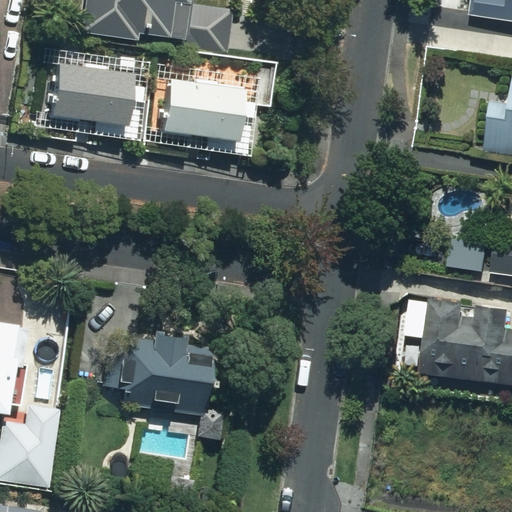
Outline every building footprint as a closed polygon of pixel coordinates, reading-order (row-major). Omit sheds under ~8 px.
[(90,0),(88,30),(198,38),(200,0),(90,0)] [(511,0),(473,0),(473,11),(511,14),(511,0)] [(12,32),(0,31),(0,113),(5,114),(12,32)] [(64,57),(57,113),(146,124),(152,68),(64,57)] [(174,78),(170,129),(213,132),(211,150),(265,154),(270,84),(174,78)] [(485,145),(511,146),(511,92),(488,91),(485,145)] [(490,274),(511,275),(511,249),(493,248),(490,274)] [(511,299),(423,292),(416,368),(511,377),(511,299)] [(0,318),(0,412),(16,414),(25,321),(0,318)] [(167,324),(166,344),(137,343),(135,410),(213,413),(216,346),(191,345),(192,325),(167,324)] [(511,409),(496,408),(486,500),(511,502),(511,409)] [(48,511),(48,503),(0,501),(0,511),(48,511)]
